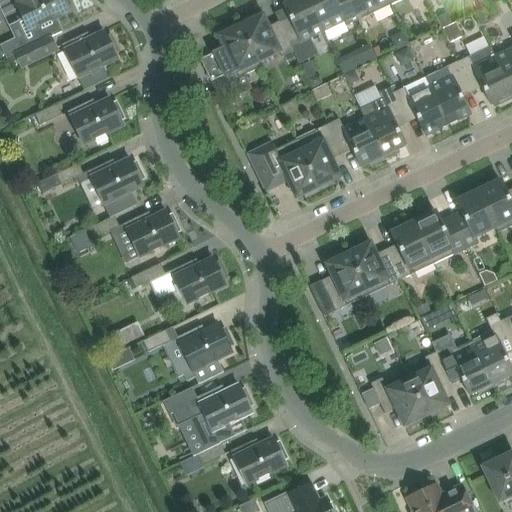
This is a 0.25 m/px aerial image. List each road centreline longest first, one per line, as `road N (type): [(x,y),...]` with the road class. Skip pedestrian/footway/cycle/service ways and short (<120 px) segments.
road 1 (residential): [(511,414),(394,467),(353,454),(306,422),(283,391),(268,349),(264,253)]
road 2 (residential): [(264,253),(511,133)]
road 3 (residential): [(264,253),(176,165),(159,112),(152,25)]
